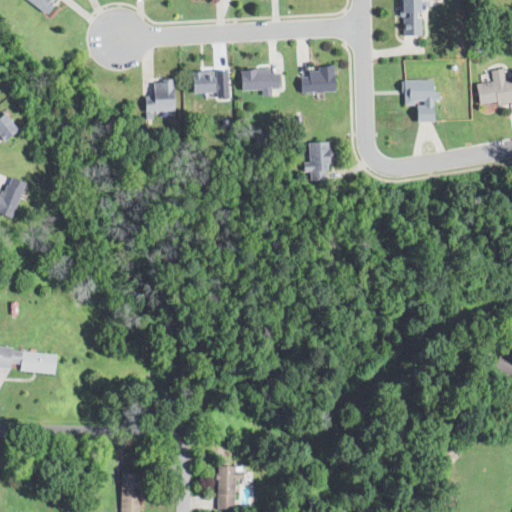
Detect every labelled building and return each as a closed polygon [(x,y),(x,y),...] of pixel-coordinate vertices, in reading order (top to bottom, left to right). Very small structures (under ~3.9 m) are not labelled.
[(25,0),(42,14),(54,0),(25,0)] [(398,0),(398,36),(418,36),(418,0),(398,0)] [(332,92),(332,68),(298,68),(298,92),(332,92)] [(475,106),(511,102),(511,90),(511,78),(502,79),(502,69),(488,70),(489,82),(474,84),(475,106)] [(276,70),(238,70),(238,90),(276,90),(276,70)] [(213,71),(189,71),(189,93),(213,93),(213,71)] [(432,80),(401,79),(400,105),(413,105),(413,121),(431,121),(432,80)] [(142,112),(171,112),(171,82),(150,82),(150,96),(142,96),(142,112)] [(0,140),(13,130),(0,115),(0,140)] [(306,170),(306,178),(325,178),(325,141),(304,141),(304,170),(306,170)] [(0,185),(0,215),(6,218),(22,184),(5,175),(3,179),(0,185)] [(0,368),(50,373),(52,352),(0,347),(0,368)] [(491,369),(509,375),(511,366),(511,357),(497,352),(491,369)] [(231,477),(238,477),(238,465),(213,465),(213,509),(231,509),(231,477)] [(116,511),(138,511),(139,472),(117,472),(116,511)]
